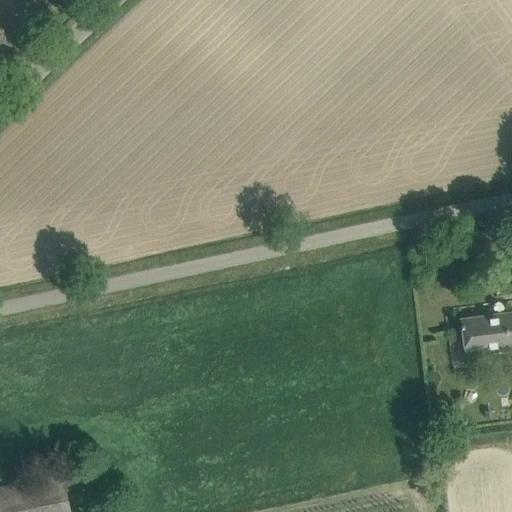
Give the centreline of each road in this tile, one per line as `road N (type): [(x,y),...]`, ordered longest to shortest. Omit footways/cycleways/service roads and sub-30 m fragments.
road 1 (unclassified): [(0,310),(511,203)]
road 2 (unclassified): [(0,110),(114,0)]
